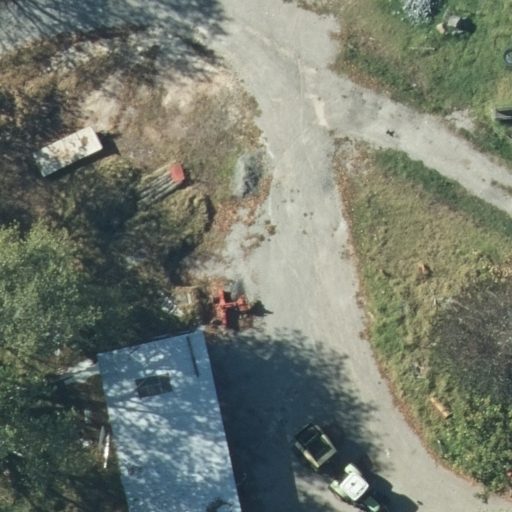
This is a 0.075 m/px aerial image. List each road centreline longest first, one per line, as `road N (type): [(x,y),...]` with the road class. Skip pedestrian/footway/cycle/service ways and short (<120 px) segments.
road 1 (track): [(511,205),(320,97),(293,131),(320,321),(361,479),(470,511)]
road 2 (track): [(320,97),(252,29),(135,0)]
